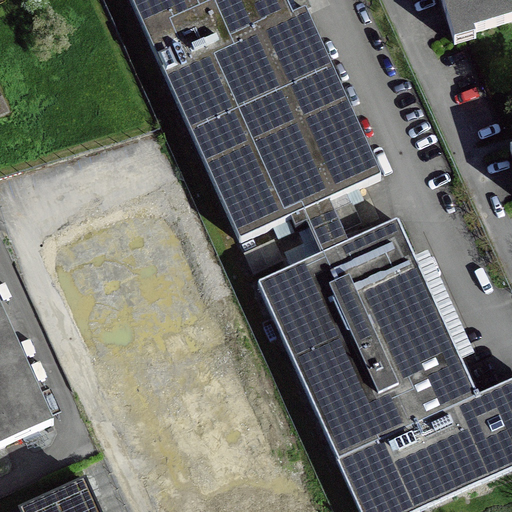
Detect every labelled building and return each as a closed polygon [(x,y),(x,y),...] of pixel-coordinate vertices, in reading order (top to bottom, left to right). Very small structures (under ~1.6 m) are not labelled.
[(511,384),(477,400),(476,397),(474,398),(473,395),(418,272),(397,225),(394,226),(346,248),(342,239),(332,217),(327,206),(378,183),(374,172),(345,108),(343,103),(330,75),(328,69),(306,19),(304,17),(304,15),(301,17),(293,0),(127,0),(140,27),(237,246),(237,247),(289,224),(294,234),(305,229),(315,251),(319,260),(304,266),(263,284),(256,288),(257,290),(334,465),(355,511),(421,511),(511,472),(511,384)] [(511,0),(437,0),(451,42),(511,23),(511,0)] [(161,198),(44,250),(97,364),(163,511),(300,511),(287,484),(288,483),(210,313),(161,198)] [(251,277),(280,264),(271,245),(243,257),(251,277)] [(0,451),(52,427),(0,312),(0,451)] [(101,511),(86,477),(6,511),(101,511)]
